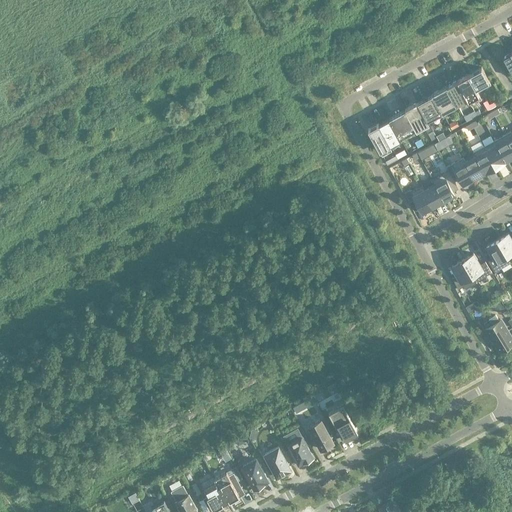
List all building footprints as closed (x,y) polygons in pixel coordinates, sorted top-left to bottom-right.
[(511,48),(509,50),(510,51),(503,54),(504,55),(507,62),(508,62),(511,68),(511,48)] [(475,86),(488,79),(481,66),(467,73),(475,86)] [(457,79),(468,99),(470,103),(481,97),(475,86),(467,73),(457,79)] [(446,84),(456,102),(457,105),(468,99),(457,79),(446,84)] [(441,110),(456,102),(446,84),(445,85),(432,92),(431,92),(441,110)] [(431,92),(417,100),(427,118),(441,110),(431,92)] [(486,98),(482,100),(487,108),(491,106),(486,98)] [(404,107),(413,123),(416,128),(424,124),(427,131),(433,128),(417,100),(404,107)] [(392,114),(388,116),(397,132),(401,130),(409,125),(413,123),(404,107),(401,109),(392,114)] [(388,116),(378,122),(390,143),(400,137),(397,132),(388,116)] [(378,122),(367,127),(379,149),(390,144),(390,143),(378,122)] [(511,155),(511,147),(506,137),(496,143),(505,159),(511,155)] [(419,138),(415,140),(414,140),(417,146),(422,143),(419,138)] [(494,139),(483,144),(494,165),(505,159),(496,143),(494,139)] [(484,171),(494,165),(483,144),(472,150),(475,154),(484,171)] [(404,148),(395,153),(397,157),(406,152),(404,148)] [(387,163),(397,157),(395,154),(385,159),(387,163)] [(484,171),(475,154),(464,160),(473,176),(484,171)] [(451,175),(457,173),(462,182),(473,176),(464,160),(462,156),(446,165),(451,175)] [(432,178),(434,182),(443,199),(454,193),(443,172),(432,178)] [(443,199),(434,182),(423,188),(432,204),(443,199)] [(410,190),(412,194),(421,210),(432,204),(423,188),(421,184),(410,190)] [(404,191),(408,200),(413,198),(408,189),(404,191)] [(495,202),(475,215),(482,225),(501,212),(495,202)] [(511,239),(507,231),(496,238),(508,258),(510,261),(511,259),(511,239)] [(490,251),(485,254),(494,270),(510,261),(508,258),(496,238),(486,244),(490,251)] [(473,252),(462,258),(474,278),(475,280),(491,271),(483,258),(478,261),(473,252)] [(462,258),(451,264),(456,273),(451,276),(458,287),(463,284),(465,287),(476,281),(475,280),(474,278),(462,258)] [(497,297),(487,303),(490,309),(492,308),(496,309),(498,312),(504,309),(497,297)] [(466,305),(465,306),(468,311),(473,308),(470,303),(466,305)] [(472,313),(475,321),(485,317),(482,309),(472,313)] [(485,327),(499,350),(511,342),(511,338),(499,318),(498,319),(495,314),(488,317),(491,323),(485,327)] [(313,392),(317,400),(322,397),(318,389),(313,392)] [(295,411),(301,408),(298,402),(292,405),(295,411)] [(342,403),(328,411),(343,438),(357,430),(342,403)] [(331,444),(330,442),(333,441),(320,418),(308,424),(313,434),(313,435),(314,435),(315,437),(314,437),(315,437),(320,447),(323,446),(324,448),(331,444)] [(290,447),(285,450),(292,462),(297,459),(298,461),(303,458),(303,459),(312,455),(301,434),(288,442),(290,447)] [(474,452),(485,446),(482,439),(470,446),(474,452)] [(222,442),(216,445),(224,460),(230,456),(222,442)] [(265,452),(264,452),(265,453),(269,460),(269,461),(271,465),(272,466),(276,473),(276,474),(277,474),(289,467),(290,467),(289,466),(278,446),(278,445),(277,445),(265,452)] [(453,465),(458,462),(453,452),(448,454),(453,465)] [(255,457),(242,464),(254,486),(263,481),(262,480),(267,478),(255,457)] [(226,470),(213,477),(226,499),(229,497),(230,497),(231,499),(238,495),(237,493),(238,493),(237,491),(242,488),(233,472),(228,474),(226,470)] [(222,501),(226,499),(213,477),(215,480),(203,487),(207,495),(203,497),(208,507),(213,504),(214,506),(215,506),(216,507),(222,504),(221,502),(222,501)] [(182,483),(171,490),(176,499),(175,500),(182,511),(197,511),(195,506),(188,493),(187,493),(182,483)] [(194,495),(200,491),(197,486),(191,490),(194,495)] [(381,504),(379,505),(383,511),(401,511),(400,509),(399,507),(397,504),(396,502),(395,500),(393,497),(392,498),(391,499),(389,500),(387,501),(386,502),(385,502),(384,502),(384,503),(382,504),(382,503),(381,504)] [(151,505),(153,509),(155,508),(156,511),(170,511),(163,498),(151,505)]
